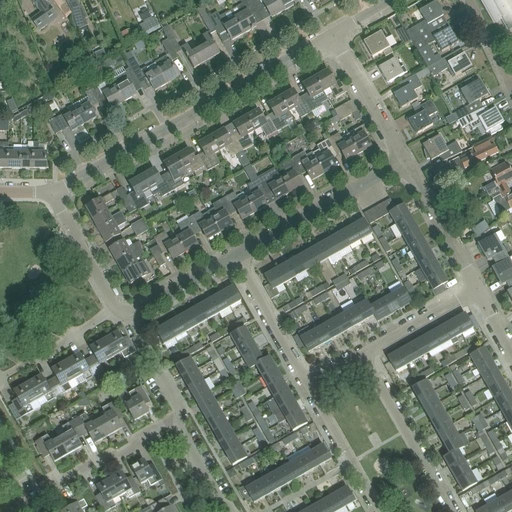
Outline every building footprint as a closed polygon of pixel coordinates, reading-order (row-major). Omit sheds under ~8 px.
[(57,18),(55,15),(49,7),(45,2),(47,0),(30,0),(37,8),(38,8),(41,13),(32,20),(40,31),(47,25),(57,18)] [(61,0),(52,0),(66,18),(72,14),(61,0)] [(72,20),(76,30),(87,26),(85,19),(87,18),(82,7),(80,8),(77,0),(68,4),(73,13),(72,20)] [(235,19),(244,34),(251,30),(251,31),(253,30),(253,29),(256,27),(249,15),(257,11),(258,13),(258,12),(251,0),(239,0),(242,4),(238,7),(242,15),(235,19)] [(251,0),(258,12),(257,10),(262,7),(258,0),(251,0)] [(272,18),(284,11),(277,0),(267,0),(263,2),(272,18)] [(277,0),(284,11),(296,4),(295,3),(293,0),(277,0)] [(511,0),(481,0),(495,22),(502,18),(508,29),(511,26),(511,0)] [(404,28),(412,43),(436,29),(440,27),(438,28),(438,27),(434,29),(431,24),(443,17),(440,11),(441,9),(437,2),(434,1),(430,3),(430,6),(420,12),(425,21),(406,32),(404,28)] [(205,24),(210,21),(208,18),(202,7),(197,10),(205,24)] [(217,13),(208,18),(210,21),(217,33),(225,29),(232,41),(244,34),(235,19),(228,23),(224,15),(220,17),(217,13)] [(168,40),(170,44),(175,41),(167,27),(162,30),(168,40)] [(397,32),(405,47),(412,43),(404,28),(397,32)] [(439,34),(436,29),(412,43),(427,69),(436,64),(440,61),(437,56),(435,58),(433,59),(426,47),(428,46),(435,42),(437,46),(441,53),(448,49),(450,48),(450,49),(452,48),(451,47),(458,43),(450,28),(439,34)] [(121,33),(124,41),(133,37),(129,29),(128,30),(121,33)] [(393,53),(386,41),(381,32),(366,41),(370,47),(367,48),(372,58),(385,51),(388,56),(385,57),(386,57),(393,53)] [(209,47),(201,51),(207,62),(220,54),(214,44),(214,43),(211,38),(209,34),(209,33),(203,37),(209,47)] [(173,62),(178,58),(176,54),(170,44),(168,40),(162,43),(165,48),(173,62)] [(194,69),(207,62),(201,51),(193,56),(188,45),(181,49),(182,50),(187,59),(188,59),(194,69)] [(448,57),(440,61),(436,64),(440,70),(446,67),(448,66),(452,71),(455,77),(463,72),(472,67),(464,54),(457,58),(454,60),(451,55),(448,57)] [(167,85),(179,78),(167,56),(155,63),(155,64),(158,69),(167,85)] [(144,78),(141,72),(133,59),(127,62),(138,82),(144,78)] [(400,69),(395,59),(387,63),(378,68),(387,84),(407,73),(404,67),(403,67),(400,69)] [(133,85),(138,82),(127,62),(125,63),(128,69),(125,71),(126,73),(112,81),(124,102),(136,95),(128,80),(129,79),(133,85)] [(150,83),(152,87),(155,91),(167,85),(158,69),(155,64),(147,68),(141,72),(144,78),(147,77),(150,83)] [(60,70),(52,74),(57,85),(65,81),(60,70)] [(326,72),(316,78),(323,92),(329,88),(335,99),(347,93),(340,80),(334,83),(327,71),(326,72)] [(412,77),(406,80),(405,81),(402,83),(405,88),(402,90),(394,95),(401,109),(407,106),(418,100),(413,91),(422,87),(419,80),(416,75),(412,77)] [(309,81),(303,85),(307,92),(310,96),(305,99),(312,112),(323,106),(321,103),(328,100),(323,92),(316,78),(309,82),(309,81)] [(97,87),(91,90),(98,104),(103,101),(104,100),(101,95),(103,94),(106,99),(110,106),(112,109),(124,102),(112,81),(106,84),(106,82),(105,82),(99,86),(97,87)] [(467,88),(460,91),(469,106),(466,108),(470,115),(480,110),(483,109),(479,101),(479,100),(480,100),(485,97),(488,95),(479,81),(474,83),(471,85),(467,88)] [(73,106),(76,111),(84,125),(96,118),(93,112),(95,111),(96,112),(93,106),(98,104),(91,90),(85,93),(88,98),(73,106)] [(292,92),(281,98),(288,112),(295,108),(300,118),(312,112),(305,99),(299,102),(293,91),(291,91),(292,92)] [(49,92),(44,96),(47,101),(53,98),(49,92)] [(274,101),(268,104),(273,112),(275,116),(270,119),(277,132),(288,126),(285,122),(292,118),(288,112),(281,98),(274,101)] [(13,100),(7,102),(11,113),(18,111),(13,100)] [(351,101),(346,104),(334,111),(337,116),(354,106),(351,101)] [(417,109),(420,114),(408,121),(416,135),(422,132),(424,131),(433,126),(428,118),(437,113),(430,101),(420,107),(417,108),(414,110),(414,111),(417,109)] [(417,108),(420,107),(418,102),(411,106),(414,110),(417,108)] [(340,122),(352,115),(358,112),(354,106),(337,116),(340,122)] [(466,108),(453,115),(457,122),(470,115),(466,108)] [(470,115),(457,122),(461,129),(470,125),(473,130),(474,129),(476,128),(481,125),(486,133),(489,131),(491,136),(503,130),(500,125),(504,123),(496,109),(486,114),(483,109),(480,110),(470,115)] [(27,110),(20,114),(23,118),(30,114),(27,110)] [(260,128),(266,138),(277,132),(270,119),(265,122),(258,110),(257,111),(257,112),(246,118),(254,131),(260,128)] [(69,111),(55,120),(61,132),(67,129),(66,127),(69,126),(72,132),(84,125),(76,111),(70,114),(69,111)] [(14,123),(23,118),(20,114),(12,118),(14,123)] [(452,115),(445,119),(448,125),(456,121),(452,115)] [(247,135),(254,131),(246,118),(240,121),(234,124),(241,136),(235,139),(242,151),(253,145),(247,135)] [(61,132),(55,120),(54,119),(48,122),(56,135),(61,132)] [(312,122),(311,125),(314,129),(320,126),(316,120),(312,122)] [(4,122),(0,122),(0,131),(8,132),(8,121),(4,122)] [(347,135),(351,141),(359,154),(365,151),(371,148),(364,135),(369,132),(369,133),(369,132),(365,125),(364,125),(366,127),(360,131),(360,130),(356,132),(355,130),(347,135)] [(84,126),(67,134),(73,147),(91,139),(84,126)] [(222,131),(211,137),(219,151),(225,147),(231,158),(236,155),(244,169),(250,165),(242,152),(242,151),(235,139),(230,142),(223,130),(222,131)] [(359,154),(351,141),(347,135),(341,138),(338,134),(327,140),(335,153),(340,150),(347,162),(348,161),(348,160),(359,154)] [(428,143),(422,146),(425,150),(424,151),(426,160),(430,159),(431,162),(439,157),(445,154),(448,158),(462,152),(456,142),(446,147),(440,136),(428,143)] [(212,155),(219,151),(211,137),(205,141),(205,140),(199,144),(206,156),(200,159),(208,171),(218,165),(212,155)] [(312,153),(312,154),(324,174),(330,170),(331,171),(336,167),(330,156),(335,153),(327,140),(316,146),(318,150),(312,154),(312,153)] [(445,169),(442,171),(445,178),(445,179),(465,169),(498,153),(494,145),(491,146),(489,141),(480,145),(474,149),(476,154),(461,161),(459,157),(449,162),(449,163),(451,166),(445,169)] [(21,153),(21,169),(33,170),(33,150),(33,148),(33,143),(28,143),(28,146),(21,146),(21,153)] [(39,153),(39,143),(33,143),(33,148),(33,150),(33,170),(46,170),(46,168),(49,168),(49,159),(46,159),(46,153),(39,153)] [(3,153),(0,153),(0,169),(8,169),(8,148),(3,148),(3,153)] [(8,169),(21,169),(21,153),(14,153),(14,148),(12,148),(8,148),(8,169)] [(194,173),(196,178),(208,171),(200,159),(195,162),(193,157),(189,150),(187,150),(188,151),(176,157),(184,171),(191,167),(194,173)] [(324,174),(312,154),(312,153),(306,156),(304,152),(294,158),(295,159),(293,160),(300,172),(305,169),(312,181),(313,180),(324,174)] [(171,175),(165,178),(173,191),(184,185),(181,180),(187,176),(184,171),(176,157),(170,161),(170,160),(164,163),(171,175)] [(288,176),(281,180),(289,194),(296,190),(302,187),(295,175),(300,172),(293,160),(282,166),(288,176)] [(496,182),(485,188),(489,197),(491,196),(498,192),(502,200),(511,195),(511,194),(505,183),(511,179),(511,170),(511,171),(506,163),(500,167),(491,172),(490,172),(496,182)] [(439,181),(445,178),(442,171),(440,167),(433,170),(439,181)] [(162,197),(173,191),(165,178),(161,181),(154,169),(153,170),(142,177),(149,190),(156,187),(162,197)] [(269,173),(258,179),(265,192),(271,189),(277,201),(279,200),(289,194),(281,180),(274,184),(269,173)] [(133,203),(137,210),(137,211),(149,204),(143,194),(149,190),(142,177),(136,180),(135,180),(130,183),(136,195),(131,198),(134,203),(133,203)] [(260,195),(265,192),(258,179),(247,186),(252,196),(247,199),(255,213),(261,210),(267,207),(260,195)] [(116,191),(123,202),(129,199),(127,196),(122,188),(116,191)] [(493,202),(488,205),(494,217),(500,214),(501,215),(508,211),(511,208),(511,193),(511,194),(511,195),(502,200),(498,192),(491,196),(492,199),(493,202)] [(234,193),(223,199),(231,212),(236,209),(243,221),(244,220),(255,213),(247,199),(240,203),(234,193)] [(87,209),(93,219),(107,212),(103,206),(114,200),(111,194),(86,208),(87,209)] [(129,199),(123,202),(126,207),(129,205),(133,203),(134,203),(131,198),(129,195),(127,196),(129,199)] [(450,204),(454,212),(469,204),(465,196),(465,197),(450,204)] [(214,209),(207,212),(208,213),(211,219),(219,233),(226,229),(226,230),(232,227),(227,217),(226,215),(231,212),(223,199),(212,205),(214,209)] [(385,202),(391,213),(396,210),(390,199),(385,202)] [(390,213),(391,213),(385,202),(379,205),(386,216),(390,213)] [(379,205),(374,208),(380,219),(386,216),(379,205)] [(410,216),(404,205),(396,210),(391,213),(390,213),(396,225),(410,216)] [(375,222),(380,219),(374,208),(369,211),(375,222)] [(375,222),(369,211),(364,214),(370,225),(375,222)] [(96,226),(99,231),(123,217),(120,212),(110,218),(107,212),(93,219),(97,226),(96,226)] [(194,216),(188,219),(196,232),(196,231),(201,229),(203,231),(208,240),(209,240),(209,239),(219,233),(211,219),(208,213),(201,216),(199,213),(194,216)] [(183,235),(177,239),(185,253),(192,249),(198,246),(191,234),(196,232),(188,219),(187,216),(176,222),(178,225),(177,225),(183,235)] [(396,225),(402,236),(416,228),(410,216),(396,225)] [(116,228),(126,223),(123,217),(99,231),(102,236),(106,242),(105,243),(106,243),(120,235),(116,228)] [(133,232),(145,225),(142,219),(130,226),(133,232)] [(353,226),(361,241),(372,235),(364,220),(353,226)] [(475,226),(477,233),(484,231),(482,224),(475,226)] [(148,230),(145,225),(133,232),(136,237),(148,230)] [(353,226),(342,232),(350,247),(361,241),(353,226)] [(372,229),(376,236),(381,233),(377,227),(372,229)] [(423,239),(416,228),(402,236),(408,247),(423,239)] [(494,257),(498,265),(509,258),(500,243),(505,240),(500,231),(495,234),(487,239),(478,244),(488,261),(494,257)] [(153,239),(157,246),(158,245),(163,254),(161,251),(166,248),(173,260),(175,259),(174,259),(185,253),(177,239),(170,243),(164,232),(153,239)] [(339,253),(350,247),(342,232),(331,239),(339,253)] [(379,240),(382,247),(387,244),(384,238),(379,240)] [(331,239),(320,245),(328,259),(339,253),(331,239)] [(408,247),(415,258),(429,250),(423,239),(408,247)] [(113,257),(116,261),(140,248),(137,243),(127,248),(124,242),(110,250),(114,256),(113,257)] [(391,250),(387,244),(382,247),(386,253),(391,250)] [(150,250),(153,256),(159,253),(161,256),(163,254),(158,245),(157,246),(150,250)] [(317,266),(328,259),(320,245),(309,251),(317,266)] [(140,248),(116,261),(119,267),(120,266),(123,273),(124,272),(137,265),(144,261),(140,255),(143,253),(140,248)] [(429,250),(415,258),(421,269),(435,261),(429,250)] [(309,251),(298,257),(306,272),(317,266),(309,251)] [(159,253),(153,256),(160,268),(166,264),(161,256),(159,253)] [(378,255),(371,259),(374,263),(380,260),(378,255)] [(508,282),(511,289),(511,256),(509,258),(498,265),(492,268),(502,285),(508,282)] [(287,264),(295,278),(306,272),(298,257),(287,264)] [(396,259),(391,262),(395,269),(400,266),(396,259)] [(144,261),(137,265),(123,273),(129,283),(129,284),(130,285),(151,273),(144,261)] [(360,265),(363,270),(369,266),(366,261),(360,265)] [(423,272),(427,280),(441,272),(435,261),(421,269),(423,272)] [(384,267),(382,262),(375,266),(378,271),(384,267)] [(287,264),(276,270),(284,284),(295,278),(287,264)] [(363,270),(360,265),(354,268),(356,273),(363,270)] [(403,272),(400,266),(395,269),(399,275),(403,272)] [(371,269),(364,272),(367,277),(373,273),(371,269)] [(270,285),(264,288),(271,300),(279,295),(276,289),(284,284),(276,270),(265,276),(270,285)] [(360,281),(367,277),(364,272),(358,276),(360,281)] [(433,291),(448,283),(441,272),(427,280),(428,282),(433,291)] [(342,283),(348,280),(345,275),(339,279),(342,283)] [(335,287),(342,283),(339,279),(332,282),(335,287)] [(351,284),(348,280),(342,283),(344,288),(351,284)] [(404,284),(407,291),(412,288),(408,281),(404,284)] [(344,288),(342,283),(335,287),(338,292),(344,288)] [(323,286),(316,290),(319,294),(325,291),(323,286)] [(230,308),(232,306),(241,301),(233,287),(222,293),(230,308)] [(411,297),(416,294),(412,288),(407,291),(411,297)] [(403,289),(392,295),(400,310),(411,303),(403,289)] [(312,298),(319,294),(316,290),(310,293),(312,298)] [(222,293),(211,299),(219,314),(230,308),(222,293)] [(327,293),(320,297),(323,302),(329,298),(327,293)] [(389,316),(400,310),(392,295),(381,301),(389,316)] [(323,302),(320,297),(314,301),(316,306),(323,302)] [(300,298),(296,300),(294,302),(296,307),(303,303),(300,298)] [(208,320),(219,314),(211,299),(200,306),(208,320)] [(363,322),(374,316),(370,308),(367,301),(356,308),(363,322)] [(378,322),(389,316),(381,301),(370,308),(374,316),(378,322)] [(294,302),(288,305),(290,310),(296,307),(294,302)] [(200,306),(189,312),(197,326),(208,320),(200,306)] [(305,306),(298,309),(301,314),(307,311),(305,306)] [(356,308),(345,314),(352,328),(363,322),(356,308)] [(295,318),(301,314),(298,309),(292,313),(295,318)] [(186,333),(197,326),(189,312),(178,318),(186,333)] [(341,335),(352,328),(345,314),(334,320),(341,335)] [(464,339),(475,333),(473,329),(473,328),(465,314),(454,320),(464,339)] [(178,318),(167,324),(175,339),(186,333),(178,318)] [(244,318),(238,322),(241,327),(247,323),(244,318)] [(330,341),(341,335),(334,320),(322,326),(330,341)] [(454,320),(443,326),(451,341),(453,345),(459,342),(456,338),(462,335),(464,339),(454,320)] [(236,323),(232,326),(234,330),(238,328),(241,327),(238,322),(236,323)] [(167,324),(156,331),(164,345),(165,345),(167,350),(178,344),(175,339),(167,324)] [(319,347),(330,341),(322,326),(311,333),(319,347)] [(443,326),(432,333),(440,347),(451,341),(443,326)] [(235,345),(237,347),(251,339),(245,328),(231,336),(235,345)] [(216,334),(219,339),(225,336),(223,331),(216,334)] [(118,332),(104,340),(114,357),(122,353),(125,359),(137,352),(129,339),(123,342),(118,332)] [(305,347),(309,353),(319,347),(311,333),(301,339),(300,339),(305,347)] [(432,333),(421,339),(429,353),(440,347),(432,333)] [(212,343),(219,339),(216,334),(210,338),(212,343)] [(299,335),(293,338),(301,351),(306,348),(305,347),(300,339),(301,339),(299,335)] [(257,350),(251,339),(237,347),(243,358),(257,350)] [(418,360),(429,353),(421,339),(410,345),(418,360)] [(96,358),(91,361),(98,374),(110,367),(107,361),(114,357),(104,340),(90,348),(96,358)] [(201,343),(194,347),(197,352),(203,348),(201,343)] [(469,347),(472,352),(478,348),(476,343),(469,347)] [(410,345),(399,351),(407,366),(418,360),(410,345)] [(190,355),(197,352),(194,347),(188,351),(190,355)] [(221,357),(225,354),(222,347),(217,350),(221,357)] [(472,352),(469,347),(463,351),(466,356),(472,352)] [(476,368),(491,359),(484,348),(470,357),(476,368)] [(250,370),(256,366),(263,361),(257,350),(243,358),(250,370)] [(407,366),(399,351),(388,358),(396,372),(407,366)] [(214,352),(210,354),(213,361),(218,358),(214,352)] [(183,353),(177,357),(179,362),(186,358),(183,353)] [(92,377),(98,374),(91,361),(85,364),(83,361),(80,354),(66,362),(76,379),(83,375),(87,380),(92,377)] [(454,356),(447,360),(450,365),(457,361),(454,356)] [(270,357),(263,361),(256,366),(262,377),(276,368),(270,357)] [(176,367),(182,378),(197,370),(195,368),(191,359),(176,367)] [(482,379),(497,370),(491,359),(476,368),(482,379)] [(450,365),(447,360),(441,363),(444,368),(450,365)] [(71,389),(68,383),(76,379),(66,362),(52,370),(58,380),(52,383),(60,396),(71,389)] [(216,365),(221,374),(225,371),(221,363),(216,365)] [(230,374),(235,371),(231,364),(226,366),(230,374)] [(262,377),(268,388),(282,379),(276,368),(262,377)] [(428,377),(435,373),(432,368),(425,372),(428,377)] [(182,378),(189,389),(203,381),(197,370),(182,378)] [(452,373),(456,379),(461,376),(457,370),(452,373)] [(489,390),(503,381),(497,370),(482,379),(489,390)] [(428,377),(425,372),(419,376),(422,381),(428,377)] [(445,377),(449,383),(453,380),(450,374),(445,377)] [(41,376),(28,384),(37,401),(45,397),(48,402),(60,396),(52,383),(47,386),(41,376)] [(465,383),(461,376),(456,379),(460,385),(465,383)] [(417,383),(414,378),(408,382),(411,387),(417,383)] [(268,388),(274,399),(288,390),(282,379),(268,388)] [(453,380),(449,383),(452,390),(457,387),(453,380)] [(189,389),(195,400),(209,392),(203,381),(189,389)] [(239,381),(234,384),(238,390),(243,388),(239,381)] [(412,389),(419,400),(433,392),(427,381),(421,384),(412,389)] [(489,390),(495,401),(509,392),(503,381),(489,390)] [(14,405),(9,408),(16,421),(21,418),(26,415),(27,415),(33,411),(41,407),(37,401),(28,384),(14,392),(18,398),(18,399),(20,402),(14,405)] [(233,393),(238,390),(234,384),(230,386),(233,393)] [(125,404),(130,413),(135,421),(149,413),(143,403),(149,400),(141,387),(129,394),(133,400),(125,404)] [(246,394),(243,388),(238,390),(242,397),(246,394)] [(242,397),(238,390),(233,393),(237,399),(242,397)] [(274,399),(267,403),(273,414),(281,410),(295,401),(288,390),(274,399)] [(195,400),(201,411),(216,403),(209,392),(195,400)] [(419,400),(425,411),(439,403),(433,392),(419,400)] [(469,401),(473,398),(470,392),(465,394),(469,401)] [(501,412),(511,405),(511,396),(509,392),(495,401),(501,412)] [(458,399),(461,405),(466,402),(462,396),(458,399)] [(477,405),(473,398),(469,401),(472,407),(477,405)] [(281,410),(273,414),(279,425),(287,421),(301,413),(295,401),(281,410)] [(252,411),(256,409),(253,402),(248,405),(252,411)] [(466,402),(461,405),(465,412),(470,409),(466,402)] [(99,419),(108,437),(122,429),(116,419),(122,415),(115,403),(103,410),(106,415),(99,419)] [(208,422),(222,414),(216,403),(201,411),(208,422)] [(439,403),(425,411),(431,422),(446,414),(439,403)] [(511,405),(501,412),(507,423),(511,420),(511,405)] [(241,409),(244,415),(249,413),(245,406),(241,409)] [(260,415),(256,409),(252,411),(255,418),(260,415)] [(253,419),(249,413),(244,415),(248,422),(253,419)] [(307,424),(301,413),(287,421),(293,432),(307,424)] [(208,422),(214,433),(228,425),(222,414),(208,422)] [(431,422),(437,433),(452,425),(446,414),(431,422)] [(481,414),(476,417),(480,424),(485,421),(481,414)] [(85,415),(74,421),(82,434),(87,431),(95,444),(108,437),(99,419),(91,424),(85,415)] [(471,420),(475,426),(480,424),(476,417),(471,420)] [(58,438),(68,455),(82,447),(76,437),(82,434),(74,421),(63,428),(66,433),(58,438)] [(485,421),(480,424),(484,430),(488,427),(485,421)] [(264,433),(269,431),(265,424),(260,427),(264,433)] [(484,430),(480,424),(475,426),(479,433),(482,431),(484,430)] [(214,433),(220,444),(235,436),(228,425),(214,433)] [(437,433),(444,444),(458,436),(452,425),(437,433)] [(306,427),(300,431),(303,436),(309,432),(306,427)] [(253,431),(257,437),(261,435),(258,428),(253,431)] [(269,431),(264,433),(268,440),(272,437),(269,431)] [(295,434),(289,437),(292,442),(298,438),(295,434)] [(265,441),(261,435),(257,437),(260,444),(265,441)] [(48,436),(44,438),(36,443),(43,456),(49,453),(54,463),(68,455),(58,438),(51,442),(48,436)] [(220,444),(226,455),(241,447),(235,436),(220,444)] [(458,436),(444,444),(450,455),(458,450),(464,447),(458,436)] [(498,442),(495,436),(490,438),(494,445),(498,442)] [(289,437),(282,441),(285,446),(292,442),(289,437)] [(482,443),(486,449),(491,447),(487,440),(482,443)] [(498,442),(494,445),(497,451),(502,449),(498,442)] [(320,466),(331,460),(323,445),(312,452),(320,466)] [(273,446),(267,450),(270,455),(276,451),(273,446)] [(247,457),(241,447),(226,455),(233,466),(241,461),(247,457)] [(495,453),(491,447),(486,449),(490,455),(495,453)] [(267,450),(261,453),(263,458),(270,455),(267,450)] [(458,450),(450,455),(444,458),(450,470),(464,461),(458,450)] [(312,452),(301,458),(309,472),(320,466),(312,452)] [(505,453),(500,456),(504,462),(508,460),(505,453)] [(503,469),(501,464),(497,457),(492,460),(499,471),(503,469)] [(298,479),(309,472),(301,458),(290,464),(298,479)] [(252,459),(245,462),(248,467),(254,463),(252,459)] [(149,470),(144,460),(131,467),(136,476),(141,485),(147,481),(151,487),(162,480),(155,467),(149,470)] [(464,461),(450,470),(456,481),(471,473),(464,461)] [(241,471),(248,467),(245,462),(239,466),(241,471)] [(287,485),(298,479),(290,464),(279,470),(287,485)] [(276,491),(287,485),(279,470),(268,477),(276,491)] [(505,471),(498,475),(501,480),(507,476),(505,471)] [(122,473),(109,480),(119,497),(126,493),(129,499),(140,492),(133,480),(128,483),(122,473)] [(471,473),(456,481),(462,492),(477,484),(471,473)] [(494,484),(501,480),(498,475),(492,479),(494,484)] [(265,497),(276,491),(268,477),(257,483),(265,497)] [(112,501),(119,497),(109,480),(97,487),(103,497),(97,500),(104,511),(106,511),(115,507),(112,501)] [(254,504),(265,497),(257,483),(246,489),(254,504)] [(483,484),(476,488),(479,492),(485,489),(483,484)] [(347,488),(336,494),(344,508),(355,502),(347,488)] [(473,496),(479,492),(476,488),(470,491),(473,496)] [(331,511),(337,511),(344,508),(336,494),(325,500),(331,511)] [(511,499),(509,494),(498,500),(504,511),(510,511),(511,511),(511,499)] [(63,511),(82,511),(81,510),(87,507),(80,495),(67,502),(70,508),(63,511)] [(173,511),(171,507),(169,508),(167,504),(168,503),(167,501),(166,501),(164,499),(141,511),(173,511)] [(331,511),(325,500),(314,506),(317,511),(331,511)] [(489,511),(504,511),(498,500),(487,507),(489,511)]
